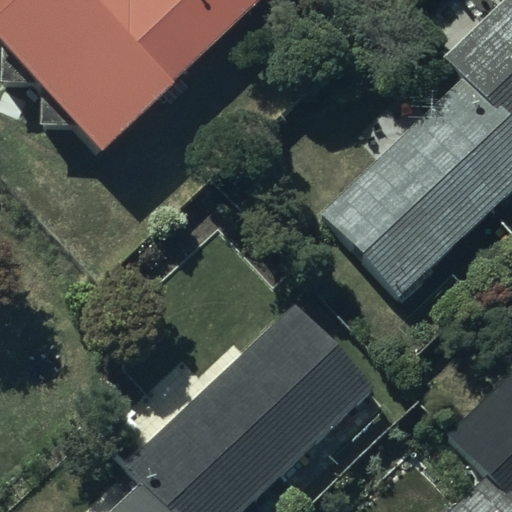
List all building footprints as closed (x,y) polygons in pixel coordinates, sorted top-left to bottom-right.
[(0,0),(0,66),(107,179),(181,111),(171,101),(282,0),(0,0)] [(461,85),(511,132),(511,0),(442,65),(461,85)] [(511,132),(461,85),(318,219),(397,303),(511,195),(511,132)] [(246,511),(371,397),(293,312),(121,472),(139,491),(116,511),(246,511)] [(511,511),(511,378),(445,442),(484,483),(452,511),(511,511)]
